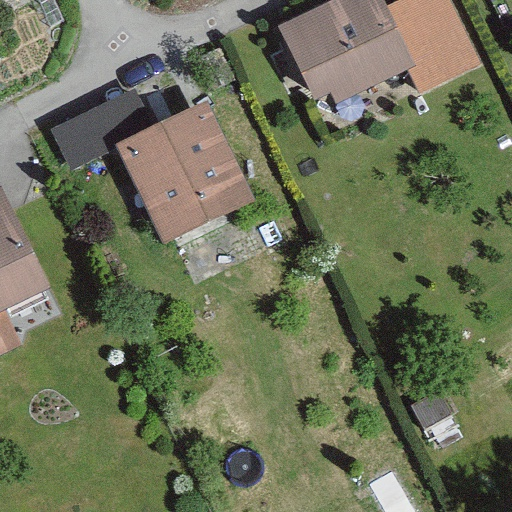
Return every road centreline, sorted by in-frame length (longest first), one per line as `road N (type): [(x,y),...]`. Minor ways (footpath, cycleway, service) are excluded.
road 1 (residential): [(126,64),(254,0)]
road 2 (residential): [(0,127),(126,64)]
